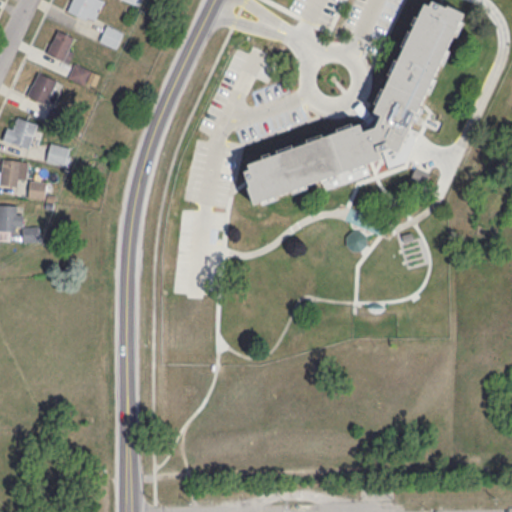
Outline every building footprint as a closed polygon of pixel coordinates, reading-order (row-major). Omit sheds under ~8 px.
[(93,21),(102,0),(71,0),(67,10),(93,21)] [(248,163),(361,123),(361,131),(376,126),(381,116),(371,112),(422,1),(431,5),(432,0),(435,0),(463,13),(399,152),(388,147),(379,150),(382,158),(253,207),(245,188),(248,163)] [(123,32),(107,24),(99,40),(116,48),(123,32)] [(79,39),(57,29),(46,52),(67,62),(79,39)] [(84,84),(91,70),(75,63),(68,76),(84,84)] [(27,96),(46,105),(57,79),(37,70),(27,96)] [(3,137),(27,149),(39,124),(20,116),(16,125),(10,122),(3,137)] [(70,147),(50,142),(46,160),(65,165),(70,147)] [(17,178),(29,177),(26,157),(0,160),(0,182),(0,185),(18,182),(17,178)] [(28,197),(45,199),(47,180),(30,178),(28,197)] [(21,229),(22,204),(0,204),(0,238),(11,239),(11,229),(21,229)] [(39,231),(31,231),(31,228),(23,228),(23,240),(39,240),(39,231)]
